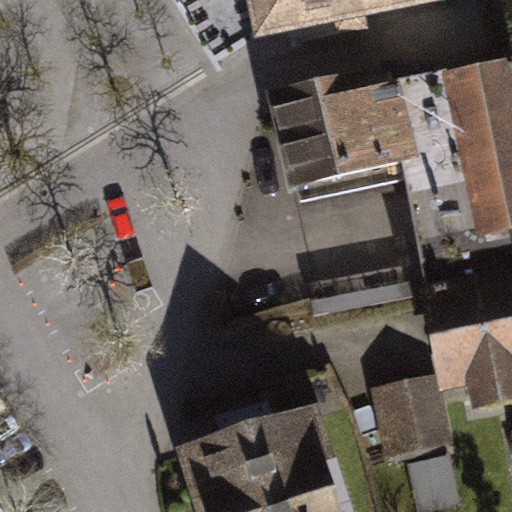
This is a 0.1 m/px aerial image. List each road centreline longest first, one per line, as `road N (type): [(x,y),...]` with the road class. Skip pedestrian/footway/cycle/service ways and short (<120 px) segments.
road 1 (residential): [(132,511),(235,73)]
road 2 (unknown): [(0,239),(104,170),(180,305)]
road 3 (unknown): [(235,73),(498,31)]
